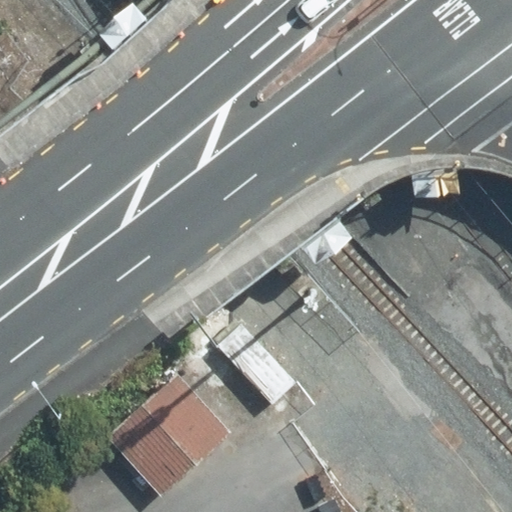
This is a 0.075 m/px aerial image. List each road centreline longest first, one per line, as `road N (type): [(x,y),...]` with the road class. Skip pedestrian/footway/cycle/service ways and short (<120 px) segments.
road 1 (secondary): [(495,2),(144,254),(0,342)]
road 2 (secondary): [(0,256),(282,0)]
